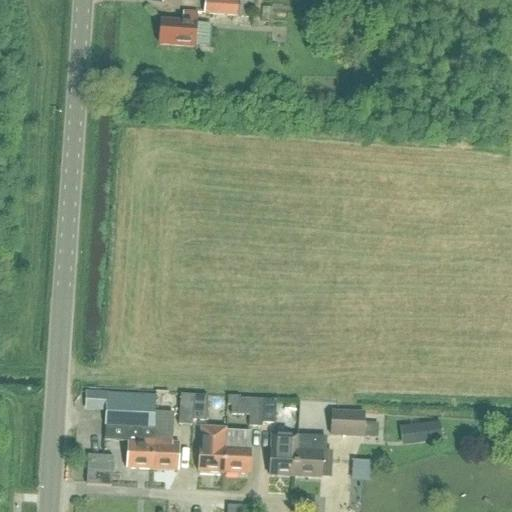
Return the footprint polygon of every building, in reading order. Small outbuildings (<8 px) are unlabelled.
[(238,2),(214,0),(204,0),(203,17),(236,19),(238,2)] [(238,2),(237,19),(251,20),(252,3),(238,2)] [(195,16),(182,15),(181,24),(160,23),(159,47),(193,50),(195,16)] [(152,472),(155,416),(154,415),(155,399),(107,397),(107,398),(87,397),(87,411),(106,412),(104,443),(127,444),(126,471),(152,472)] [(192,423),(194,398),(180,397),(178,427),(191,428),(191,423),(192,423)] [(207,399),(194,398),(192,423),(205,424),(207,399)] [(261,430),(262,402),(238,401),(238,399),(227,398),(226,408),(230,408),(230,417),(248,418),(248,429),(261,430)] [(274,426),(276,403),(263,402),(262,425),(274,426)] [(330,414),(330,439),(361,440),(362,415),(330,414)] [(155,416),(152,472),(178,474),(180,434),(179,434),(178,446),(171,445),(172,416),(155,416)] [(419,444),(444,438),(441,423),(415,429),(419,444)] [(197,474),(223,476),(225,435),(225,431),(199,429),(197,474)] [(249,436),(225,435),(223,476),(249,477),(250,449),(248,449),(249,436)] [(268,478),(295,479),(297,439),(271,438),(268,478)] [(295,479),(320,480),(320,481),(320,479),(329,480),(331,455),(324,454),(325,441),(297,439),(295,479)] [(86,487),(111,488),(112,459),(87,458),(86,487)]
